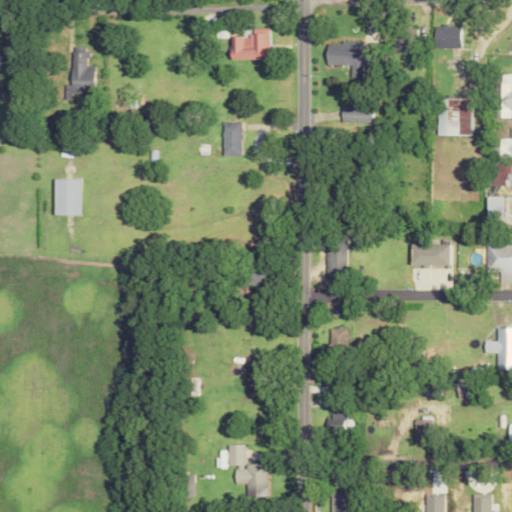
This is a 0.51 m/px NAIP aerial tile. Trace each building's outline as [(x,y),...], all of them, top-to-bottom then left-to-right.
[(458,26),(431,25),(430,47),(457,49),(458,26)] [(390,53),(412,52),(411,28),(390,29),(390,53)] [(265,29),(247,29),(247,37),(226,37),(226,60),(265,60),(265,29)] [(360,41),(337,40),(336,45),(322,44),(321,65),(346,66),(346,77),(358,78),(360,41)] [(60,95),(89,96),(90,66),(82,66),(83,47),(68,47),(67,85),(60,85),(60,95)] [(511,90),(507,90),(507,75),(490,75),(491,118),(509,118),(509,128),(507,128),(507,139),(511,139),(511,158),(511,90)] [(467,99),(434,99),(433,136),(466,136),(467,99)] [(370,111),(332,110),(332,123),(369,124),(370,111)] [(219,156),(238,155),(238,122),(219,123),(219,156)] [(484,186),(511,185),(511,159),(503,159),(503,153),(508,153),(508,139),(490,139),(490,163),(485,163),(484,186)] [(74,179),(50,179),(49,215),(73,216),(74,179)] [(499,223),(498,197),(483,197),(483,223),(499,223)] [(345,238),(324,238),(323,275),(344,275),(345,238)] [(406,265),(446,267),(447,245),(407,244),(406,265)] [(483,272),(498,272),(498,282),(508,282),(508,272),(511,272),(511,245),(483,246),(483,272)] [(243,272),(243,286),(261,286),(260,272),(243,272)] [(494,369),(504,368),(504,365),(511,364),(511,326),(493,327),(494,340),(481,340),(481,353),(493,352),(494,369)] [(343,327),(327,328),(328,349),(345,348),(343,327)] [(257,357),(246,356),(244,393),(255,394),(257,357)] [(481,392),(481,379),(454,380),(454,397),(469,397),(469,392),(481,392)] [(413,440),(428,441),(428,417),(413,417),(413,440)] [(242,444),(225,444),(226,465),(234,465),(234,480),(242,480),(242,487),(265,487),(265,464),(242,464),(242,444)] [(328,511),(346,511),(347,493),(329,492),(328,511)]
